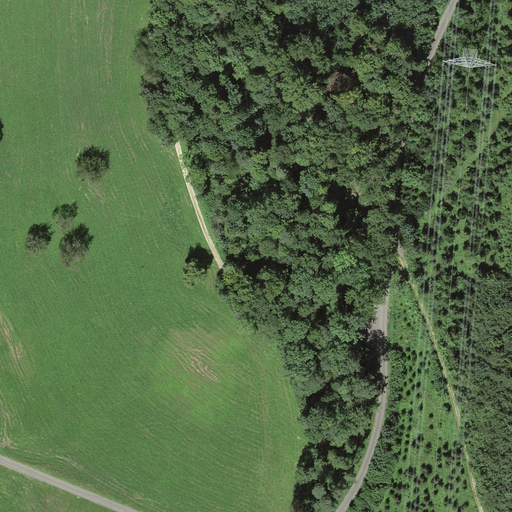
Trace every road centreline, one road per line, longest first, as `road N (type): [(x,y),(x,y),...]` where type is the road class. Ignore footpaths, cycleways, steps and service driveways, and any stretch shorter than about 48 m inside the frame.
road 1 (unclassified): [(452,0),(403,131),(380,413),(363,470),(339,511)]
road 2 (track): [(482,511),(456,403),(404,260),(392,250),(408,243),(511,92)]
road 3 (track): [(175,0),(169,120),(204,231),(233,288),(288,333),(326,340),(384,330)]
road 4 (track): [(233,288),(230,170),(290,0)]
road 5 (unclassified): [(129,511),(0,458)]
